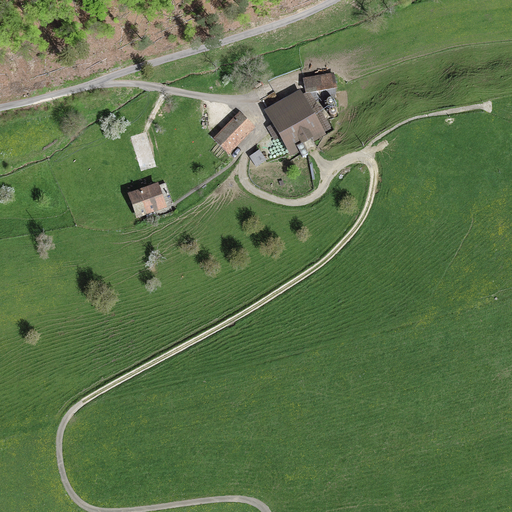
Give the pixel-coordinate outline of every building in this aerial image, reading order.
[(335,73),(303,79),(306,96),(338,90),(335,73)] [(300,91),(264,112),(291,158),(306,149),(304,146),(325,134),(300,91)] [(255,128),(239,113),(213,140),(228,155),(255,128)] [(260,152),(251,158),(257,166),(265,160),(260,152)] [(158,188),(133,197),(140,216),(165,207),(158,188)]
